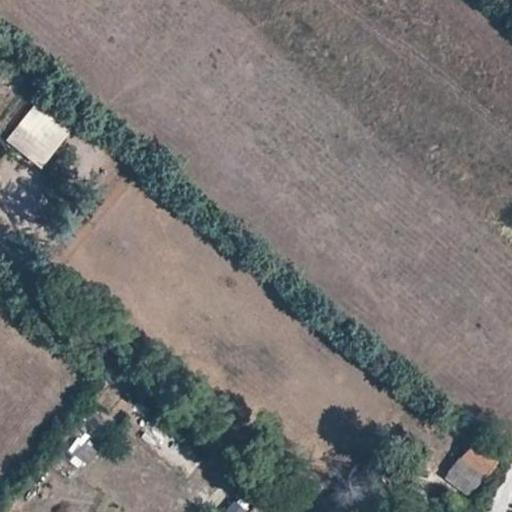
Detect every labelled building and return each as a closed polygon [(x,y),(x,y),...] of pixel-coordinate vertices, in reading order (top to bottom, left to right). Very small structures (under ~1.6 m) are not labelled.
[(41,163),(55,150),(22,121),(3,140),(22,158),(29,151),(41,163)] [(62,442),(76,463),(97,448),(83,428),(62,442)] [(463,459),(484,474),(497,456),(477,440),(463,459)] [(476,486),(484,474),(463,459),(454,470),(476,486)] [(83,495),(103,511),(113,511),(130,491),(113,475),(118,470),(109,462),(83,495)] [(223,505),(228,511),(239,511),(252,502),(242,490),(223,505)]
